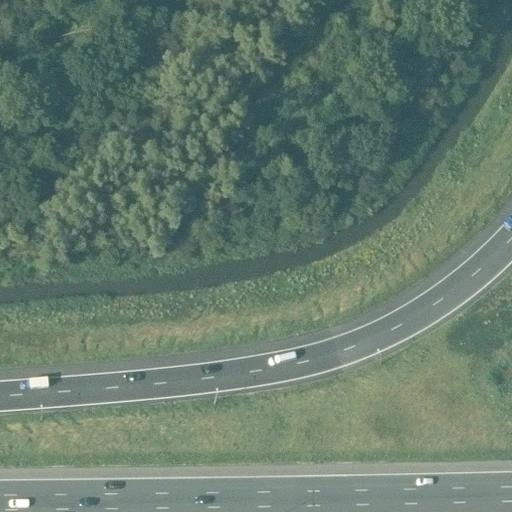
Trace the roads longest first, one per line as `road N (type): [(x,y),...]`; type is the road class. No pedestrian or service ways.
road 1 (motorway): [(511,235),(433,306),(364,343),(182,382),(0,396)]
road 2 (motorway): [(511,497),(0,506)]
